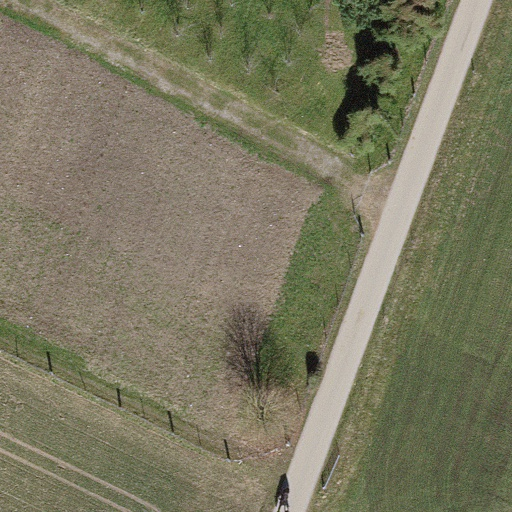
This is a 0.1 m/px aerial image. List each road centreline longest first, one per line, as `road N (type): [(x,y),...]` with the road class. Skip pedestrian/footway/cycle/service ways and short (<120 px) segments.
road 1 (track): [(468,0),(279,511)]
road 2 (track): [(388,217),(212,98),(21,0)]
